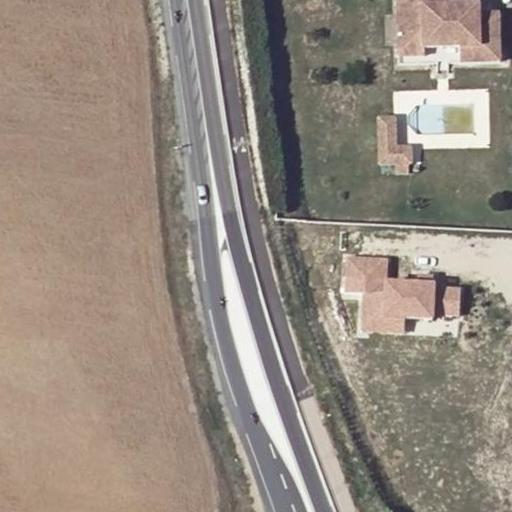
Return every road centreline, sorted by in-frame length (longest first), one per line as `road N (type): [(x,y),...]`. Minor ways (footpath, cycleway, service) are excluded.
road 1 (secondary): [(320,511),(255,310),(202,0)]
road 2 (secondary): [(173,0),(215,335),(264,483)]
